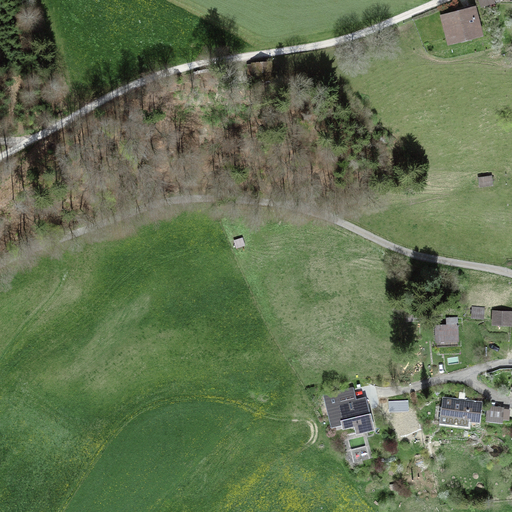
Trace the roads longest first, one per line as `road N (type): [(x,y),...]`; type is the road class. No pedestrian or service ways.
road 1 (unclassified): [(511,274),(407,253),(289,206),(219,199),(101,223),(0,263)]
road 2 (track): [(0,155),(95,107),(232,59),(319,47),(445,0)]
